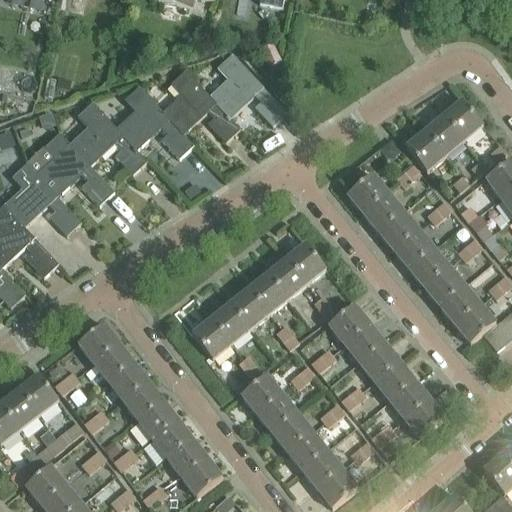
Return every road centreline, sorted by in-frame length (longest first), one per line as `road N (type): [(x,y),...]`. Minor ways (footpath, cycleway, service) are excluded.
road 1 (residential): [(495,425),(292,168)]
road 2 (residential): [(278,511),(105,283)]
road 3 (residential): [(105,283),(292,168)]
road 4 (residential): [(292,168),(433,76)]
road 5 (residential): [(395,511),(495,425)]
road 6 (residential): [(0,356),(105,283)]
